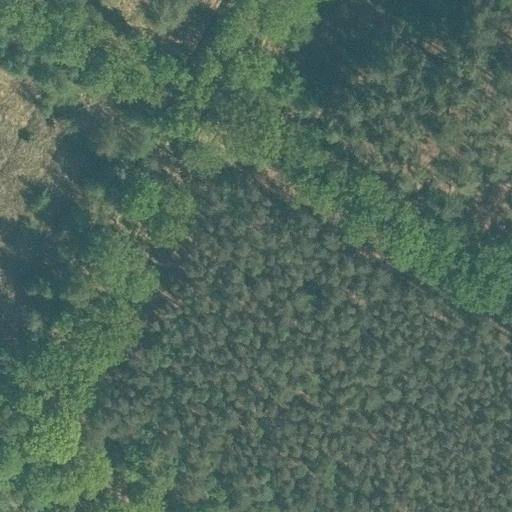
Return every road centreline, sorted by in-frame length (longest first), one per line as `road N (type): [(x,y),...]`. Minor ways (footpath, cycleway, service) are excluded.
road 1 (track): [(511,264),(37,0)]
road 2 (track): [(16,437),(256,0)]
road 3 (track): [(163,511),(0,428)]
